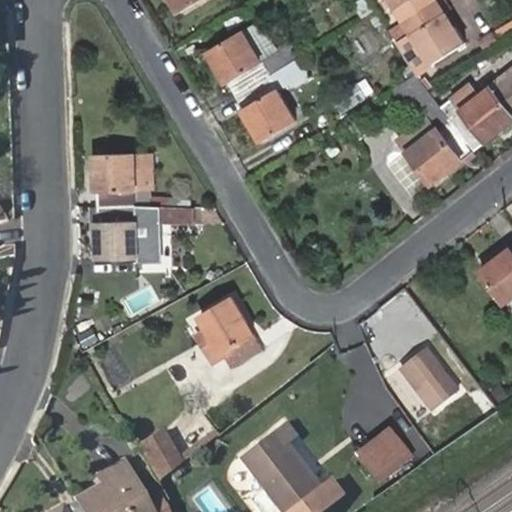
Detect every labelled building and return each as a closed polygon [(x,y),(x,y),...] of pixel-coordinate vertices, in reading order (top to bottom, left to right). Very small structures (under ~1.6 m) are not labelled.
[(170,0),(180,16),(207,0),(170,0)] [(393,0),(406,19),(436,0),(393,0)] [(448,13),(439,0),(436,0),(406,19),(433,64),(466,43),(457,27),(451,30),(443,17),(448,13)] [(457,27),(448,13),(443,17),(451,30),(457,27)] [(204,46),(232,92),(259,137),(291,118),(272,87),(288,78),(272,51),(257,61),(236,27),(204,46)] [(429,92),(414,72),(407,76),(420,98),(429,92)] [(511,75),(503,86),(511,94),(511,75)] [(420,98),(407,76),(389,90),(406,113),(423,101),(420,98)] [(452,121),(475,150),(511,120),(511,115),(492,90),(452,121)] [(429,92),(420,98),(423,101),(432,95),(429,92)] [(450,119),(440,128),(461,161),(475,150),(452,121),(450,119)] [(461,161),(440,128),(409,152),(433,183),(461,161)] [(93,156),(93,209),(94,261),(131,261),(131,223),(144,223),(143,192),(131,192),(130,155),(93,156)] [(158,207),(159,223),(192,223),(192,207),(158,207)] [(503,302),(511,294),(511,246),(479,272),(503,302)] [(200,316),(230,367),(261,348),(231,297),(200,316)] [(400,365),(432,407),(458,388),(425,346),(400,365)] [(432,407),(410,379),(397,388),(419,417),(432,407)] [(293,438),(282,424),(271,433),(236,459),(261,491),(276,511),(317,511),(338,497),(327,483),(315,492),(281,447),(293,438)] [(391,430),(359,454),(381,484),(413,460),(391,430)] [(160,434),(134,448),(154,483),(177,465),(160,434)] [(72,499),(79,511),(111,511),(114,511),(147,511),(148,511),(116,457),(99,467),(103,475),(71,495),(72,499)] [(276,511),(261,491),(252,498),(251,504),(257,511),(276,511)] [(79,511),(72,499),(48,511),(79,511)]
